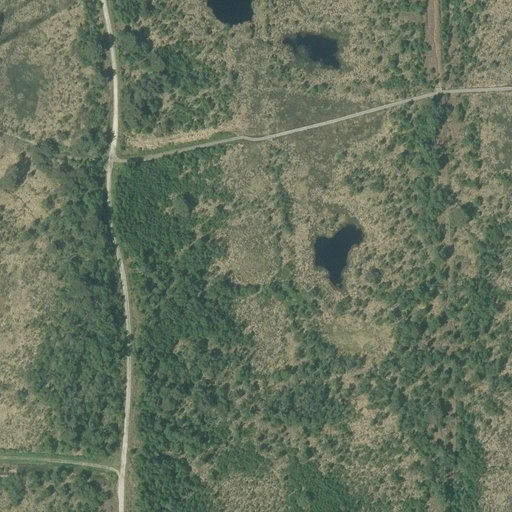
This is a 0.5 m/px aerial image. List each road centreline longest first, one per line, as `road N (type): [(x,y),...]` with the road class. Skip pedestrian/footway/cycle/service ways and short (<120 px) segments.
road 1 (track): [(110,160),(111,229),(125,290),(122,469)]
road 2 (track): [(103,0),(114,61),(110,160)]
road 3 (track): [(0,458),(122,469)]
